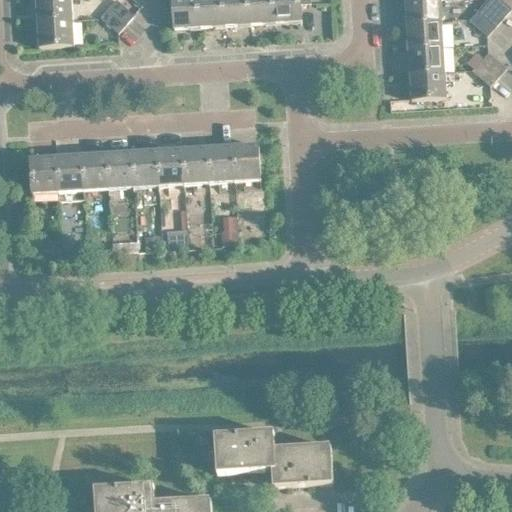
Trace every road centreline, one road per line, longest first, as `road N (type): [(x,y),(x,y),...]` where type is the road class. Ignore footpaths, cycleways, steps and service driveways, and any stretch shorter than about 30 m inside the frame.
road 1 (tertiary): [(0,300),(303,277)]
road 2 (residential): [(294,147),(511,132)]
road 3 (residential): [(441,461),(428,269)]
road 4 (residential): [(65,133),(220,122)]
road 5 (residential): [(303,277),(294,147)]
road 6 (residential): [(359,0),(362,48),(344,65),(289,67)]
road 7 (tertiary): [(303,277),(428,269)]
